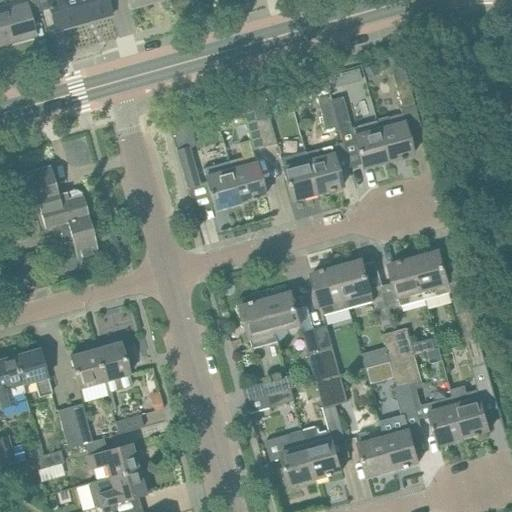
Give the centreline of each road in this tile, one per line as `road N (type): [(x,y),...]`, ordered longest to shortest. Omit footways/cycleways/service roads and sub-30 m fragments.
road 1 (secondary): [(115,81),(409,0)]
road 2 (residential): [(167,275),(234,511)]
road 3 (residential): [(167,275),(398,211)]
road 4 (residential): [(115,81),(167,275)]
road 5 (residential): [(0,321),(167,275)]
